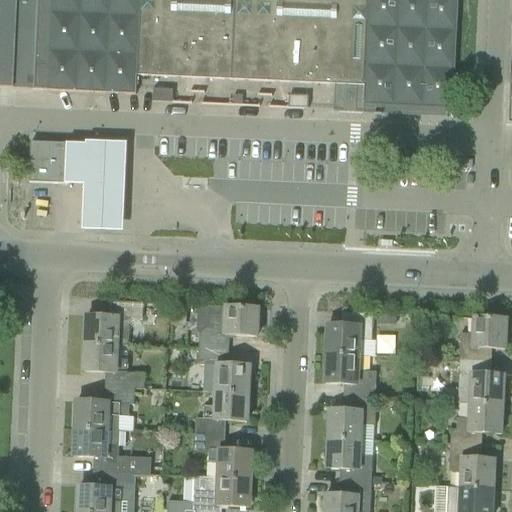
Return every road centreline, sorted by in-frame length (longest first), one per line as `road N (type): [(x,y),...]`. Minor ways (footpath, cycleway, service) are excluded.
road 1 (tertiary): [(305,267),(42,254)]
road 2 (unclassified): [(291,511),(305,267)]
road 3 (residential): [(33,476),(42,254)]
road 4 (tertiary): [(511,276),(305,267)]
